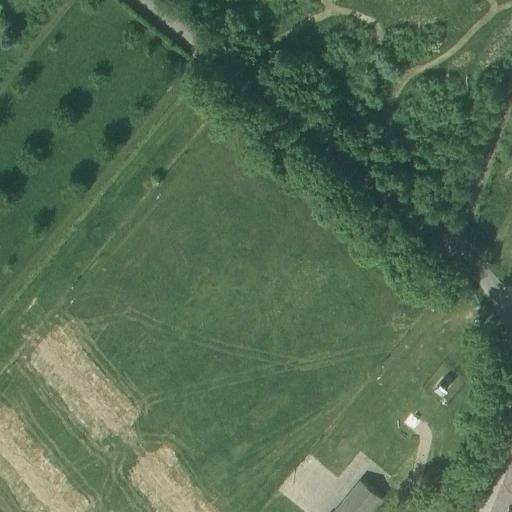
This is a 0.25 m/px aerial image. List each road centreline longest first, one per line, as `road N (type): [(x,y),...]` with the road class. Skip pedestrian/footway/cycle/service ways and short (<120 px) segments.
road 1 (unclassified): [(511,333),(476,269),(147,0)]
road 2 (track): [(450,250),(511,92)]
